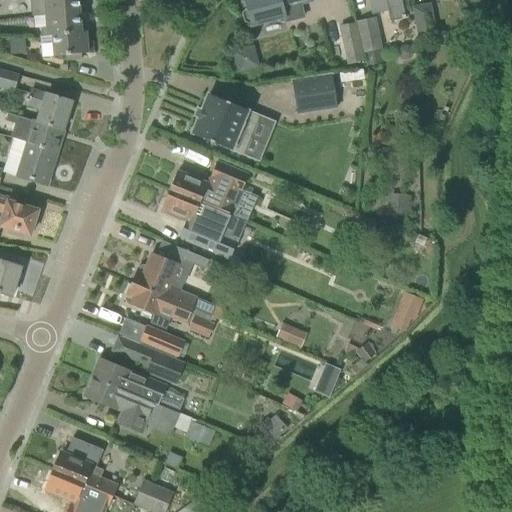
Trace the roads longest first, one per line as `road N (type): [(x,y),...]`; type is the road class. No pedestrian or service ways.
road 1 (unclassified): [(44,340),(132,116),(126,0)]
road 2 (unclassified): [(0,455),(44,340)]
